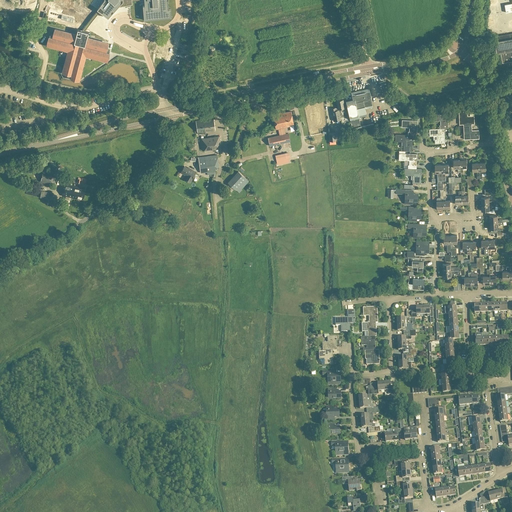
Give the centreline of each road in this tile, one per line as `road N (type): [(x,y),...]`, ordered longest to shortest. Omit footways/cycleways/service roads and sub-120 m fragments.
road 1 (unclassified): [(0,278),(152,174),(172,143),(169,117)]
road 2 (tertiary): [(365,67),(166,110)]
road 3 (tertiary): [(169,117),(367,73)]
road 4 (residential): [(498,476),(485,380),(469,380),(465,294)]
road 5 (unclassified): [(166,110),(145,49),(175,20),(178,0)]
